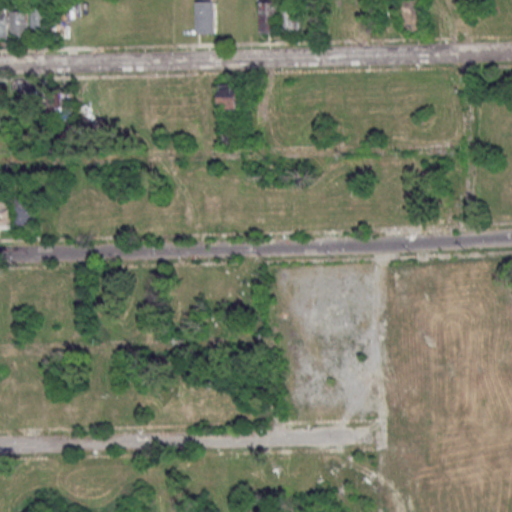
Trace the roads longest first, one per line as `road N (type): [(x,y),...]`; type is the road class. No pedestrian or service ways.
road 1 (residential): [(511,238),(0,256)]
road 2 (residential): [(0,67),(511,52)]
road 3 (residential): [(0,445),(337,437)]
